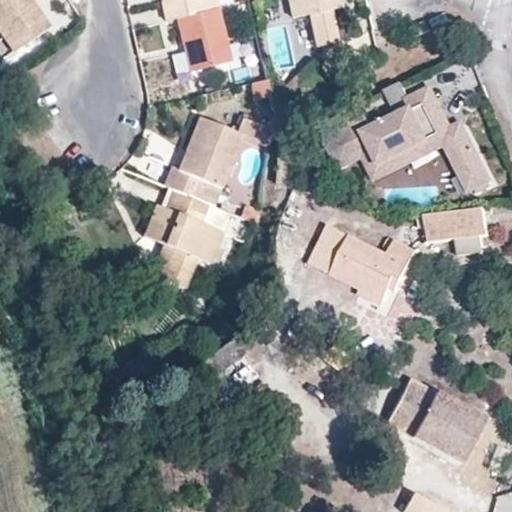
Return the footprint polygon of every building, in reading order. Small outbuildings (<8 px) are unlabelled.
[(46,29),(26,0),(0,0),(0,58),(0,59),(46,29)] [(230,62),(216,0),(170,0),(161,2),(165,21),(177,18),(189,72),(230,62)] [(342,8),(340,0),(288,0),(292,18),(308,15),(315,48),(338,43),(331,10),(342,8)] [(416,37),(430,30),(426,21),(412,28),(416,37)] [(300,94),(329,79),(311,62),(300,73),(305,78),(297,87),(300,94)] [(297,87),(305,78),(300,73),(285,88),(290,93),(297,87)] [(269,97),(266,81),(251,85),(254,100),(269,97)] [(470,141),(462,126),(451,131),(444,117),(433,122),(425,107),(414,112),(409,102),(401,85),(386,92),(400,119),(391,124),(389,121),(381,125),(383,128),(375,132),(369,120),(327,141),(341,169),(363,159),(375,153),(382,165),(428,141),(432,149),(445,143),(448,148),(449,151),(470,141)] [(444,117),(431,91),(409,102),(414,112),(425,107),(433,122),(444,117)] [(274,139),(282,128),(274,112),(266,122),(243,113),(241,119),(265,127),(262,134),(274,139)] [(213,207),(241,137),(268,147),(274,139),(262,134),(265,127),(241,119),(238,128),(232,126),(231,131),(199,118),(186,151),(191,154),(183,173),(178,171),(171,168),(163,187),(172,191),(213,207)] [(293,189),(298,138),(277,149),(275,184),(293,189)] [(376,185),(448,148),(445,143),(432,149),(428,141),(382,165),(375,153),(363,159),(376,185)] [(479,160),(470,141),(449,151),(459,170),(479,160)] [(183,173),(191,154),(186,151),(178,171),(183,173)] [(492,188),(479,160),(459,170),(470,192),(475,189),(478,195),(492,188)] [(318,197),(320,190),(301,184),(299,191),(318,197)] [(215,247),(221,233),(220,232),(227,213),(213,207),(172,191),(164,210),(156,207),(143,238),(162,245),(173,249),(163,274),(160,279),(183,289),(195,259),(208,264),(210,260),(216,262),(221,250),(215,247)] [(257,225),(259,210),(246,206),(241,218),(257,225)] [(488,237),(485,210),(418,218),(420,229),(428,228),(429,243),(457,240),(459,256),(483,253),(481,238),(488,237)] [(402,284),(417,253),(389,239),(382,253),(330,228),(311,266),(362,290),(385,302),(391,291),(396,281),(402,284)] [(163,274),(173,249),(162,245),(152,269),(163,274)] [(397,294),(402,284),(396,281),(391,291),(397,294)] [(385,302),(362,290),(359,297),(382,308),(385,302)] [(223,371),(254,347),(242,331),(200,363),(212,378),(222,370),(223,371)] [(155,362),(147,349),(122,365),(130,377),(155,362)] [(460,465),(484,419),(409,379),(385,424),(460,465)] [(453,511),(414,488),(402,508),(408,511),(453,511)]
